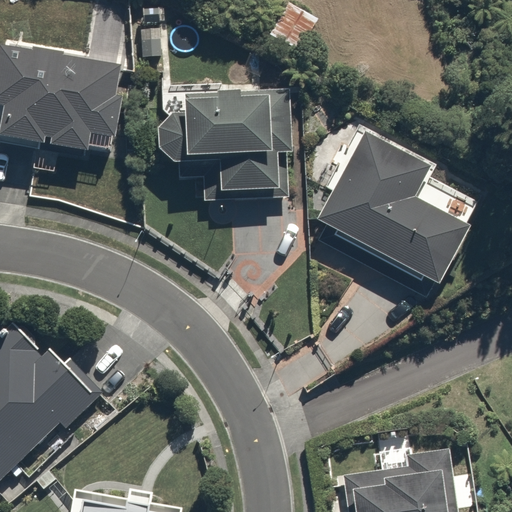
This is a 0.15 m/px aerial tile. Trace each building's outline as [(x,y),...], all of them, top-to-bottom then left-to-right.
[(0,134),(78,148),(81,132),(100,135),(113,62),(0,41),(0,134)] [(171,167),(172,185),(190,185),(190,206),(288,205),(286,89),(171,90),(171,108),(146,126),(143,149),(171,167)] [(358,129),(305,222),(309,244),(414,304),(458,226),(406,196),(423,167),(358,129)] [(8,324),(0,331),(0,472),(78,400),(8,324)] [(374,470),(340,473),(344,511),(449,511),(443,448),(411,452),(410,444),(372,448),(374,470)] [(139,502),(141,488),(113,483),(111,497),(66,490),(62,511),(173,511),(174,507),(139,502)]
